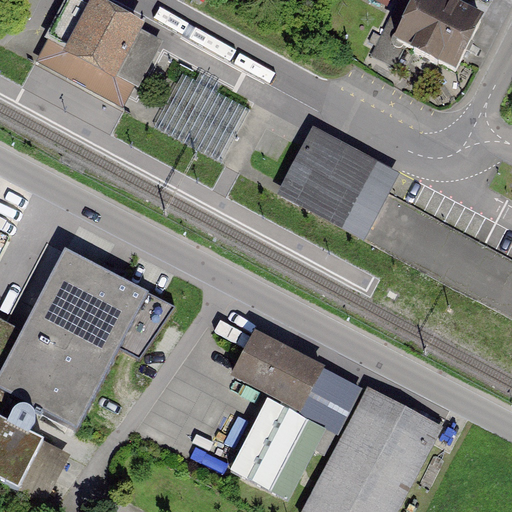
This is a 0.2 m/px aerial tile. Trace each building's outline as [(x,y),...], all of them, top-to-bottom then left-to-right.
[(71,0),(64,0),(33,59),(85,87),(123,107),(157,45),(74,1),(71,0)] [(480,23),(429,0),(407,0),(382,54),(451,86),(480,23)] [(396,179),(312,138),(281,200),(365,241),(396,179)] [(511,257),(395,205),(376,248),(511,309),(511,257)] [(157,277),(50,226),(30,265),(138,315),(157,277)] [(0,492),(22,504),(47,455),(33,444),(54,403),(87,420),(126,343),(32,295),(3,352),(0,350),(0,492)] [(330,377),(255,339),(232,385),(269,403),(307,422),(330,377)] [(403,511),(445,431),(368,392),(306,511),(403,511)] [(231,478),(287,507),(326,432),(307,422),(269,403),(231,478)]
